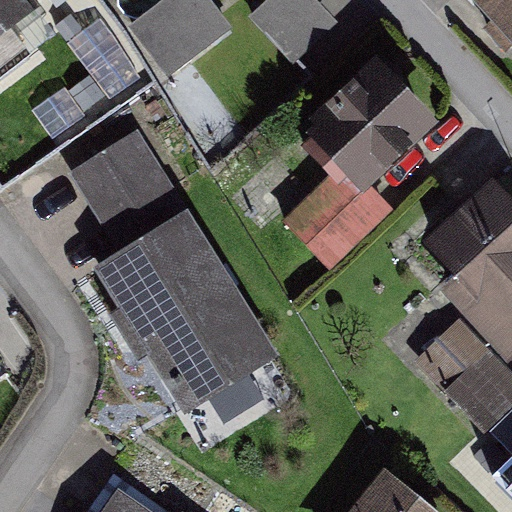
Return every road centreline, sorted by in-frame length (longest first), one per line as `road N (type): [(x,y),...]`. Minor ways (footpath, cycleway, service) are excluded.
road 1 (residential): [(0,233),(65,317),(78,358),(67,402),(0,501)]
road 2 (residential): [(394,0),(511,126)]
